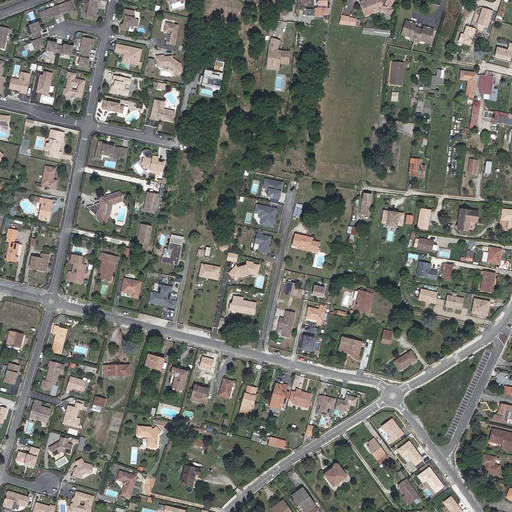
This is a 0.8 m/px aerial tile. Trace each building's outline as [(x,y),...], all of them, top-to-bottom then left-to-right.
[(100,0),(89,0),(89,2),(86,18),(96,20),(97,15),(96,15),(98,4),(99,0),(100,1),(100,0)] [(307,12),(306,19),(314,19),(314,20),(323,20),(323,18),(329,18),(329,11),(327,11),(327,0),(314,0),(315,3),(319,3),(319,11),(315,11),(315,12),(307,12)] [(365,16),(381,10),(383,12),(387,7),(390,8),(394,0),(371,0),(370,0),(367,0),(365,1),(364,0),(359,2),(365,16)] [(73,11),(70,1),(55,7),(39,13),(43,23),(48,21),(47,19),(58,15),(68,11),(68,13),(73,11)] [(493,11),(482,7),(476,24),(488,28),(493,11)] [(135,11),(125,9),(123,16),(125,16),(124,19),(123,24),(122,24),(121,29),(128,30),(129,26),(133,27),(134,26),(135,19),(135,18),(133,17),(135,11)] [(359,26),(360,18),(340,16),(339,25),(359,26)] [(405,21),(400,34),(410,38),(410,37),(417,40),(417,41),(427,45),(432,32),(429,30),(426,29),(422,28),(421,31),(414,28),(415,25),(412,23),(409,22),(405,21)] [(38,23),(29,26),(32,34),(31,34),(32,38),(34,42),(32,42),(35,50),(43,47),(40,39),(42,38),(40,35),(39,32),(41,31),(38,23)] [(178,25),(166,23),(165,29),(168,30),(168,32),(166,39),(167,40),(166,43),(174,45),(178,25)] [(476,29),(466,25),(463,34),(461,33),(458,42),(470,46),(476,29)] [(0,26),(0,48),(4,49),(8,28),(0,26)] [(362,28),(362,34),(390,36),(390,30),(362,28)] [(93,40),(83,38),(80,54),(79,58),(81,58),(79,66),(88,68),(89,59),(88,59),(88,55),(91,45),(92,45),(93,40)] [(48,42),(47,50),(55,52),(55,54),(59,54),(62,55),(63,54),(71,55),(73,47),(64,45),(64,47),(60,46),(57,45),(57,43),(48,42)] [(280,45),(272,42),(269,49),(267,69),(273,69),(273,66),(279,67),(279,65),(288,66),(289,55),(280,54),(280,55),(276,55),(277,53),(277,51),(280,45)] [(142,50),(117,44),(116,51),(125,53),(124,58),(132,59),(131,63),(138,65),(142,50)] [(511,51),(496,48),(494,57),(510,61),(511,51)] [(164,55),(156,56),(158,67),(167,65),(173,69),(175,75),(184,73),(181,63),(172,58),(172,59),(170,58),(169,56),(164,57),(164,55)] [(200,75),(199,82),(220,87),(225,62),(216,60),(213,71),(206,70),(205,76),(200,75)] [(400,85),(403,64),(392,62),(390,83),(400,85)] [(431,88),(435,88),(436,84),(442,85),(443,80),(445,70),(442,70),(438,69),(437,77),(434,77),(433,83),(432,83),(431,88)] [(53,73),(44,71),(43,75),(41,74),(40,75),(37,90),(43,91),(44,91),(43,93),(48,94),(53,73)] [(474,97),(477,73),(462,71),(461,79),(469,80),(466,96),(474,97)] [(12,78),(10,88),(22,91),(22,92),(26,93),(30,74),(21,72),(20,80),(12,78)] [(71,95),(74,95),(74,94),(76,95),(76,96),(82,97),(86,81),(75,79),(76,74),(68,72),(67,77),(69,77),(66,89),(66,91),(68,94),(71,95)] [(132,79),(114,75),(113,81),(115,83),(115,85),(112,85),(111,91),(129,95),(130,90),(126,89),(124,87),(124,85),(127,83),(131,84),(132,79)] [(491,94),(493,77),(480,75),(479,80),(484,81),(482,93),(491,94)] [(165,102),(155,100),(151,119),(158,120),(159,118),(173,121),(175,112),(163,109),(165,102)] [(121,104),(104,101),(102,110),(111,112),(112,110),(114,111),(113,112),(123,114),(125,107),(121,106),(121,104)] [(480,103),(473,102),(472,114),(478,115),(480,103)] [(0,126),(9,127),(10,117),(0,115),(0,126)] [(498,123),(506,124),(507,117),(500,116),(499,115),(498,123)] [(33,122),(25,120),(24,127),(31,128),(33,122)] [(46,145),(45,150),(49,151),(48,156),(59,158),(60,153),(58,152),(60,142),(61,142),(63,133),(50,131),(48,140),(49,140),(48,145),(46,145)] [(477,135),(472,134),(470,147),(473,148),(472,150),(477,150),(477,148),(479,149),(480,142),(482,142),(482,137),(481,137),(482,135),(477,134),(477,135)] [(104,143),(99,142),(95,159),(101,160),(102,154),(113,156),(113,153),(120,154),(120,157),(125,158),(127,149),(121,148),(121,149),(114,147),(114,146),(113,145),(111,144),(109,145),(104,144),(104,143)] [(153,158),(154,156),(146,155),(145,158),(144,157),(142,163),(144,164),(143,167),(152,169),(153,167),(146,166),(148,157),(153,158)] [(159,160),(160,157),(154,156),(153,158),(148,157),(146,166),(153,167),(152,169),(162,171),(164,163),(160,162),(159,160)] [(478,161),(471,160),(469,173),(476,174),(478,161)] [(410,164),(408,175),(424,177),(425,166),(410,164)] [(45,167),(41,185),(55,188),(56,181),(51,180),(53,169),(45,167)] [(283,184),(265,180),(264,185),(270,186),(269,190),(267,197),(279,200),(283,184)] [(159,194),(147,192),(143,211),(155,214),(159,194)] [(102,198),(101,201),(101,203),(99,204),(98,210),(93,211),(96,216),(96,218),(101,222),(103,221),(104,218),(105,218),(106,216),(108,215),(110,204),(121,201),(122,196),(119,193),(102,198)] [(363,196),(360,214),(368,215),(369,215),(371,198),(363,196)] [(38,219),(48,221),(51,205),(49,204),(50,200),(40,198),(39,203),(41,203),(38,219)] [(101,203),(101,201),(86,205),(93,211),(98,210),(99,204),(101,203)] [(277,209),(256,205),(255,213),(260,214),(259,218),(262,218),(265,219),(263,226),(273,228),(277,209)] [(428,229),(431,211),(421,209),(417,228),(428,230),(428,229)] [(460,209),(458,219),(457,229),(468,231),(469,231),(470,222),(477,223),(478,211),(472,211),(460,209)] [(511,209),(503,209),(502,219),(509,220),(508,229),(511,229),(511,209)] [(384,211),(382,222),(388,223),(397,225),(402,225),(404,214),(400,213),(396,213),(392,212),(384,211)] [(152,226),(140,223),(136,243),(148,245),(152,226)] [(17,256),(19,244),(15,243),(17,230),(8,228),(6,242),(9,242),(6,260),(17,262),(18,257),(17,256)] [(312,238),(295,233),(291,246),(298,247),(298,246),(309,248),(308,250),(317,253),(317,252),(319,253),(319,249),(318,249),(319,242),(312,240),(312,238)] [(257,234),(255,243),(259,244),(258,252),(267,254),(271,237),(257,234)] [(178,266),(183,238),(171,235),(168,249),(165,248),(162,262),(178,266)] [(428,242),(428,240),(420,239),(420,240),(416,239),(414,246),(418,247),(418,248),(428,250),(433,251),(434,243),(428,242)] [(500,259),(502,250),(490,248),(488,254),(483,252),(481,261),(487,262),(496,264),(498,258),(499,259),(500,259)] [(47,272),(50,255),(41,253),(40,258),(31,256),(29,268),(47,272)] [(102,260),(99,273),(101,273),(100,278),(110,281),(115,263),(116,264),(118,257),(100,253),(98,259),(102,260)] [(80,264),(82,257),(73,255),(71,262),(74,263),(72,273),(68,272),(66,281),(76,283),(77,280),(81,281),(81,278),(84,278),(86,265),(84,265),(80,264)] [(432,264),(419,261),(416,275),(436,279),(438,271),(431,270),(432,264)] [(236,267),(229,274),(236,280),(240,276),(247,273),(256,275),(259,266),(252,264),(253,263),(247,262),(246,267),(244,266),(240,268),(239,269),(236,267)] [(220,267),(202,264),(200,274),(208,276),(208,277),(217,279),(220,267)] [(446,265),(445,273),(444,278),(450,279),(452,265),(446,264),(446,265)] [(491,293),(495,275),(495,274),(494,273),(481,271),(480,276),(483,277),(480,290),(491,293)] [(138,298),(141,282),(124,279),(122,292),(132,294),(131,297),(138,298)] [(288,282),(285,295),(296,297),(298,289),(293,288),(294,284),(288,282)] [(176,311),(177,302),(169,301),(172,288),(160,285),(158,294),(152,293),(150,303),(163,305),(166,305),(166,306),(165,309),(176,311)] [(325,288),(315,285),(313,294),(323,297),(325,288)] [(438,293),(421,289),(419,300),(436,303),(438,293)] [(367,303),(371,304),(374,295),(359,291),(356,300),(367,303)] [(464,299),(448,295),(446,306),(462,309),(464,299)] [(244,310),(243,313),(254,316),(257,303),(241,300),(241,299),(234,297),(233,304),(238,305),(237,309),(244,310)] [(489,302),(474,299),(472,313),(487,316),(489,302)] [(369,312),(371,304),(367,303),(356,300),(354,308),(369,312)] [(319,310),(308,307),(306,318),(322,321),(325,306),(320,305),(319,310)] [(295,313),(286,311),(284,319),(280,318),(278,327),(283,328),(282,336),(290,338),(295,313)] [(64,344),(67,330),(58,327),(54,326),(52,333),(56,334),(54,341),(52,352),(61,355),(64,344)] [(382,337),(390,339),(392,331),(384,329),(382,337)] [(24,335),(11,332),(7,344),(20,348),(21,348),(24,335)] [(313,344),(315,338),(304,336),(303,342),(302,341),(300,349),(305,350),(305,347),(308,348),(310,347),(311,343),(313,344)] [(362,343),(342,337),(339,351),(359,356),(362,343)] [(312,352),(313,344),(311,343),(310,347),(308,348),(305,347),(305,350),(312,352)] [(410,351),(394,362),(399,370),(416,359),(411,351),(410,351)] [(148,355),(146,364),(157,367),(157,370),(161,371),(165,359),(148,355)] [(61,374),(64,365),(50,361),(48,366),(50,366),(46,381),(43,380),(41,387),(47,389),(49,382),(52,383),(55,383),(58,373),(61,374)] [(20,367),(10,364),(5,382),(15,385),(20,367)] [(108,376),(130,376),(129,365),(104,366),(105,373),(108,373),(108,376)] [(176,377),(173,390),(183,393),(188,372),(174,368),(172,375),(176,377)] [(87,382),(70,377),(67,390),(71,391),(72,389),(84,392),(87,382)] [(229,398),(233,382),(224,379),(220,396),(229,398)] [(209,388),(195,384),(191,397),(206,401),(209,388)] [(273,405),(282,408),(288,386),(283,385),(283,386),(277,384),(274,394),(276,394),(273,405)] [(246,393),(241,409),(251,412),(256,396),(255,396),(257,388),(249,386),(247,394),(246,393)] [(312,395),(301,392),(302,391),(297,389),(293,403),(308,408),(312,395)] [(281,410),(282,408),(273,405),(276,394),(274,394),(270,407),(281,410)] [(349,411),(350,405),(355,407),(357,398),(346,395),(345,400),(337,398),(335,407),(349,411)] [(322,405),(320,413),(329,416),(331,408),(333,409),(335,400),(325,397),(321,396),(319,404),(322,405)] [(94,405),(104,407),(106,400),(96,397),(94,405)] [(67,406),(65,413),(67,414),(65,419),(68,423),(73,425),(72,427),(77,428),(79,419),(75,418),(78,409),(80,410),(82,405),(76,403),(74,408),(67,406)] [(506,422),(510,406),(501,404),(498,416),(494,415),(493,419),(506,422)] [(52,410),(34,405),(30,419),(42,422),(42,419),(49,421),(52,410)] [(67,414),(65,413),(62,424),(72,427),(73,425),(68,423),(65,419),(67,414)] [(137,435),(146,437),(149,435),(150,437),(148,439),(147,447),(156,448),(158,435),(161,433),(157,427),(153,430),(151,428),(139,426),(137,435)] [(490,441),(503,444),(502,449),(511,451),(511,447),(511,433),(493,429),(490,441)] [(253,432),(251,440),(259,442),(262,435),(253,432)] [(81,436),(77,450),(82,452),(86,438),(81,436)] [(50,449),(54,457),(62,452),(71,454),(73,445),(67,443),(68,439),(61,438),(61,442),(50,449)] [(378,460),(386,454),(375,438),(369,442),(371,445),(368,447),(378,460)] [(286,444),(279,442),(277,448),(285,450),(286,444)] [(39,451),(31,449),(29,456),(19,453),(17,461),(25,463),(30,465),(29,466),(34,468),(39,451)] [(389,458),(386,454),(378,460),(381,464),(389,458)] [(494,463),(495,458),(484,455),(482,464),(484,465),(482,472),(492,474),(498,476),(500,470),(493,468),(494,463)] [(499,459),(495,458),(494,463),(493,468),(500,470),(502,462),(499,461),(499,459)] [(81,461),(75,465),(78,469),(75,471),(73,479),(81,481),(82,476),(82,475),(84,474),(85,475),(90,476),(91,475),(93,469),(91,467),(84,466),(81,461)] [(334,468),(325,475),(334,486),(339,482),(347,476),(345,473),(342,469),(339,466),(339,465),(338,464),(337,464),(336,464),(335,464),(334,464),(334,465),(333,466),(334,467),(334,468)] [(186,466),(182,483),(193,486),(196,474),(200,475),(201,470),(186,466)] [(397,473),(402,480),(406,478),(401,471),(397,473)] [(121,478),(120,482),(122,483),(125,486),(123,495),(131,497),(134,488),(133,487),(133,485),(134,485),(136,480),(134,480),(135,477),(120,473),(119,477),(121,478)] [(400,490),(405,496),(410,503),(419,497),(407,481),(399,486),(401,489),(400,490)] [(296,501),(293,503),(296,507),(300,506),(304,511),(313,511),(318,509),(302,488),(292,496),(295,499),(296,501)] [(31,499),(10,493),(9,495),(8,497),(9,498),(11,499),(10,502),(9,501),(7,502),(5,507),(7,509),(16,511),(19,506),(28,508),(31,499)] [(90,511),(95,498),(77,493),(76,499),(76,501),(76,502),(75,502),(74,505),(73,507),(76,511),(78,511),(90,511)] [(292,511),(283,500),(272,508),(274,511),(292,511)]
